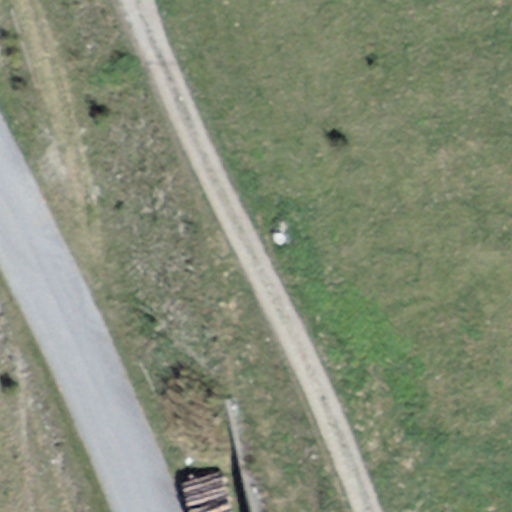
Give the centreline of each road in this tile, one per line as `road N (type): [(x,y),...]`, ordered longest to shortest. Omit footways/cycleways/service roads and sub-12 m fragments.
road 1 (track): [(367,511),(130,0)]
road 2 (primary): [(318,511),(190,0)]
